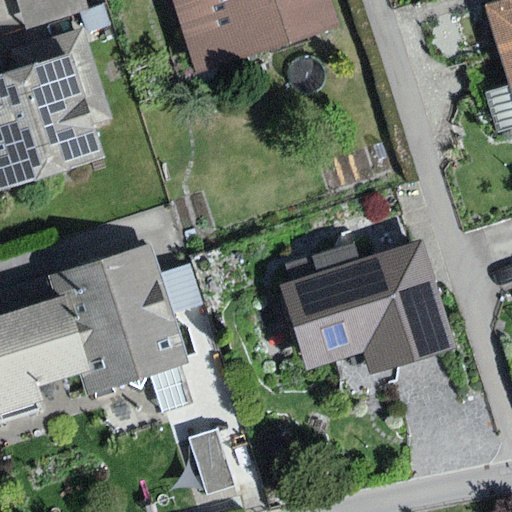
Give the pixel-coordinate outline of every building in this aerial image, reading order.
[(15,0),(24,30),(91,11),(87,0),(15,0)] [(172,0),(198,79),(346,34),(336,0),(172,0)] [(511,3),(490,10),(511,82),(511,3)] [(13,50),(21,75),(74,58),(92,53),(84,28),(13,50)] [(21,75),(0,81),(0,190),(105,157),(74,58),(21,75)] [(293,284),(286,286),(311,371),(364,356),(370,378),(460,353),(428,242),(360,262),(355,246),(287,266),(293,284)] [(148,250),(57,278),(64,301),(87,374),(93,393),(127,383),(140,389),(147,376),(152,375),(163,411),(189,403),(176,362),(183,360),(148,250)] [(0,290),(0,301),(5,319),(64,301),(57,278),(55,273),(0,290)] [(87,374),(64,301),(5,319),(0,320),(0,419),(50,404),(44,388),(87,374)] [(220,432),(189,441),(207,498),(237,489),(220,432)]
